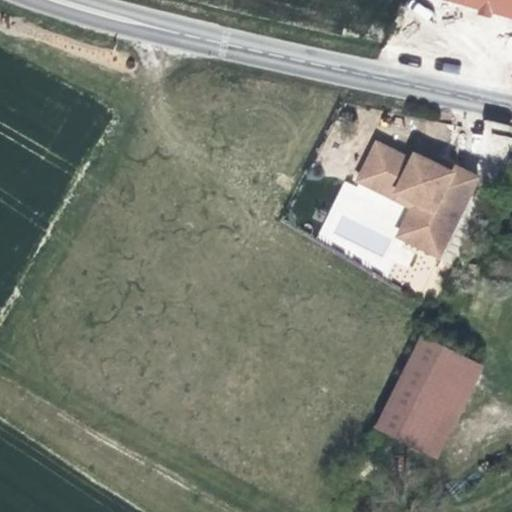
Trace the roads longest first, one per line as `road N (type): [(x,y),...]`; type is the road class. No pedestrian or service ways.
road 1 (tertiary): [(64,0),(511,106)]
road 2 (track): [(178,29),(0,351)]
road 3 (track): [(0,365),(264,511)]
